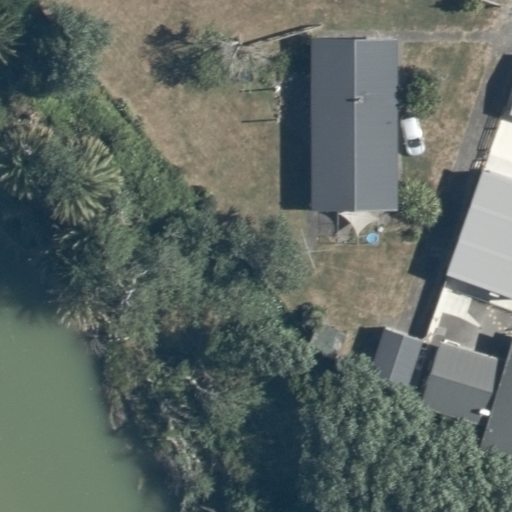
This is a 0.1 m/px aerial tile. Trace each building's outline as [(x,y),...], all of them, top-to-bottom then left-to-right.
[(311,36),(311,208),(400,209),(399,35),(311,36)] [(511,192),(498,189),(478,260),(511,268),(511,192)] [(344,328),(313,316),(299,350),(331,362),(344,328)] [(426,339),(385,325),(364,386),(405,400),(426,339)] [(511,340),(506,359),(440,340),(420,405),(486,425),(479,446),(511,456),(511,340)]
